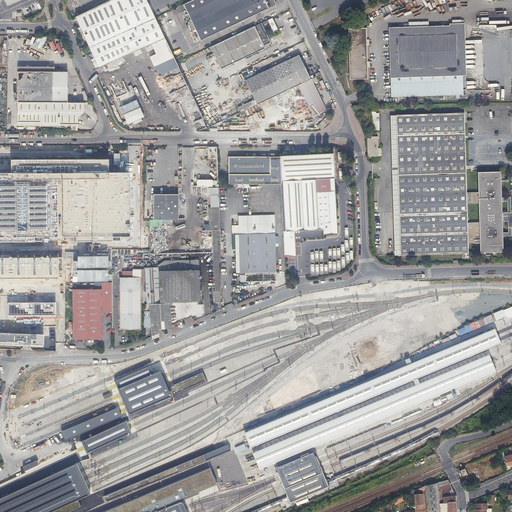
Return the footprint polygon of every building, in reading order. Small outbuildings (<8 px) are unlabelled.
[(165,38),(148,2),(146,0),(109,0),(75,15),(98,67),(145,47),(165,38)] [(272,0),(191,0),(182,4),(199,41),(275,5),(272,0)] [(279,14),(272,17),(210,46),(221,69),(289,36),(279,14)] [(399,69),(457,66),(456,38),(462,38),(464,38),(464,24),(450,25),(450,27),(450,33),(399,36),(399,69)] [(450,33),(450,27),(392,30),(393,75),(464,73),(462,38),(456,38),(457,66),(399,69),(399,36),(450,33)] [(350,80),(359,80),(368,80),(366,30),(349,30),(350,80)] [(179,67),(165,38),(145,47),(159,76),(179,67)] [(299,85),(310,80),(298,55),(246,81),(257,105),(260,103),(293,88),(299,85)] [(183,77),(179,67),(159,76),(163,86),(183,77)] [(67,101),(67,85),(67,78),(70,78),(69,74),(67,74),(67,70),(65,70),(65,68),(56,68),(56,70),(53,70),(17,70),(17,123),(39,123),(39,124),(48,124),(49,101),(67,101)] [(183,77),(163,86),(172,105),(192,96),(183,77)] [(311,79),(310,80),(299,85),(306,101),(314,116),(327,110),(311,79)] [(302,108),(293,88),(260,103),(270,123),(302,108)] [(67,101),(49,101),(48,124),(48,127),(77,127),(77,116),(83,111),(84,101),(67,101)] [(239,111),(253,106),(251,101),(237,107),(239,111)] [(145,117),(141,108),(125,115),(128,120),(124,122),(125,126),(129,124),(130,126),(134,125),(134,126),(143,122),(142,119),(133,123),(133,122),(145,117)] [(506,253),(506,237),(511,236),(511,197),(504,198),(503,182),(509,182),(509,180),(503,180),(503,172),(480,173),(480,193),(469,194),(465,114),(397,116),(400,188),(402,250),(407,249),(408,257),(471,254),(470,244),(482,244),(483,253),(506,253)] [(379,154),(380,154),(380,153),(378,153),(378,139),(368,139),(369,158),(379,158),(379,154)] [(330,199),(332,233),(337,233),(336,222),(339,221),(339,218),(336,218),(334,187),(331,151),(277,155),(277,157),(278,170),(303,170),(304,195),(306,215),(314,215),(312,193),(311,169),(328,169),(330,199)] [(95,152),(45,152),(45,185),(49,185),(49,204),(66,205),(66,211),(94,211),(95,164),(95,159),(95,152)] [(9,158),(8,157),(0,156),(0,201),(14,202),(13,177),(11,177),(9,158)] [(278,170),(277,157),(266,157),(242,157),(227,157),(227,184),(279,184),(278,170)] [(18,158),(9,158),(11,177),(13,177),(14,202),(18,202),(18,158)] [(109,159),(105,159),(100,159),(100,164),(100,191),(113,192),(113,173),(132,173),(133,159),(113,159),(113,164),(109,164),(109,159)] [(300,237),(311,237),(324,236),(324,233),(332,233),(330,199),(328,169),(311,169),(312,193),(314,215),(306,215),(304,195),(303,170),(278,170),(279,184),(284,256),(295,256),(294,241),(299,241),(299,238),(300,237)] [(153,194),(152,219),(177,220),(177,194),(153,194)] [(211,230),(211,238),(212,252),(219,252),(218,207),(208,208),(208,230),(211,230)] [(0,218),(0,343),(42,345),(43,336),(22,334),(22,306),(22,255),(21,233),(14,233),(14,216),(12,216),(12,218),(0,218)] [(129,250),(129,237),(129,224),(76,224),(76,250),(129,250)] [(259,280),(260,280),(262,280),(262,282),(276,281),(274,234),(238,235),(239,276),(245,276),(245,282),(259,282),(259,280)] [(216,302),(216,305),(217,307),(220,307),(220,295),(218,261),(220,261),(219,252),(212,252),(212,272),(214,272),(215,302),(216,302)] [(111,280),(107,280),(103,280),(103,257),(73,257),(73,282),(101,282),(111,282),(111,280)] [(150,304),(151,337),(159,334),(159,329),(165,329),(165,332),(171,329),(170,302),(199,300),(198,260),(184,260),(184,257),(173,258),(174,260),(164,261),(156,266),(156,267),(144,267),(147,304),(150,304)] [(71,338),(86,338),(100,339),(101,311),(110,312),(111,282),(101,282),(101,289),(72,288),(71,338)] [(139,332),(140,283),(118,283),(118,332),(139,332)] [(511,305),(493,313),(496,321),(508,316),(510,322),(511,321),(511,305)] [(497,328),(246,434),(248,437),(250,444),(251,447),(503,343),(501,339),(499,333),(497,328)] [(362,354),(377,348),(372,338),(358,344),(362,354)] [(492,355),(254,453),(256,457),(259,465),(261,469),(498,371),(496,366),(493,358),(492,355)] [(319,388),(348,377),(341,358),(319,366),(320,370),(313,372),(319,388)] [(202,373),(166,388),(165,385),(162,377),(160,373),(154,375),(151,370),(150,367),(115,382),(116,385),(120,395),(123,402),(126,410),(129,415),(170,398),(170,396),(206,381),(202,373)] [(117,409),(61,432),(64,441),(121,418),(119,413),(117,409)] [(125,421),(81,442),(84,448),(87,454),(131,433),(128,428),(125,421)] [(228,444),(103,497),(106,503),(231,450),(228,444)] [(289,498),(291,503),(330,487),(328,481),(323,469),(319,461),(318,457),(317,457),(315,453),(278,468),(280,472),(279,473),(281,477),(284,485),(289,498)] [(36,460),(23,467),(26,471),(38,465),(36,460)] [(79,472),(76,464),(0,498),(0,511),(52,511),(90,495),(86,487),(83,480),(79,472)] [(104,511),(185,511),(184,508),(182,504),(181,503),(179,502),(155,511),(144,511),(145,511),(149,510),(149,511),(151,511),(216,485),(210,469),(104,511)] [(465,483),(467,482),(469,481),(467,478),(468,477),(464,469),(459,471),(463,480),(464,479),(465,483)] [(440,511),(440,509),(439,502),(438,487),(449,484),(448,480),(425,488),(427,511),(440,511)] [(452,488),(450,486),(449,484),(438,487),(439,502),(442,502),(441,489),(452,488)] [(440,511),(455,511),(455,496),(452,489),(442,490),(443,508),(440,509),(440,511)] [(415,505),(420,505),(424,504),(423,494),(414,495),(415,505)]
